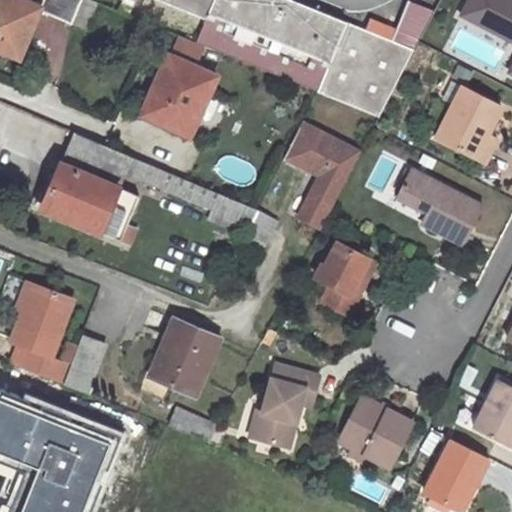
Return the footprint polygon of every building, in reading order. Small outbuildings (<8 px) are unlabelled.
[(0,0),(0,51),(20,59),(40,11),(73,25),(83,0),(0,0)] [(366,31),(289,0),(155,0),(206,21),(196,43),(379,118),(433,15),(409,2),(397,31),(371,20),(366,31)] [(511,0),(471,0),(462,20),(511,42),(511,67),(509,75),(511,76),(511,0)] [(193,132),(217,78),(169,57),(145,109),(164,118),(191,131),(193,132)] [(488,135),(502,108),(462,87),(436,138),(476,159),(488,135)] [(160,126),(188,139),(191,131),(164,118),(160,126)] [(296,164),(314,129),(303,124),(285,159),(296,164)] [(361,153),(314,129),(296,164),(319,176),(298,217),(322,229),(361,153)] [(63,160),(121,185),(126,173),(163,188),(166,183),(173,187),(178,177),(74,134),(63,160)] [(486,164),(498,140),(488,135),(476,159),(486,164)] [(42,207),(129,245),(136,230),(128,226),(140,197),(62,163),(42,207)] [(426,216),(433,219),(429,227),(463,245),(482,207),(413,171),(400,195),(429,211),(426,216)] [(221,195),(178,177),(173,187),(171,191),(214,209),(221,195)] [(210,219),(246,237),(259,211),(221,195),(214,209),(210,219)] [(433,219),(426,216),(422,223),(429,227),(433,219)] [(364,247),(346,238),(342,246),(360,255),(364,247)] [(355,288),(370,260),(360,255),(342,246),(338,244),(319,282),(332,288),(323,304),(350,318),(363,292),(355,288)] [(363,292),(377,264),(370,260),(355,288),(363,292)] [(28,282),(18,309),(23,312),(34,284),(28,282)] [(23,312),(11,342),(20,346),(12,365),(64,385),(71,365),(52,358),(75,300),(34,284),(23,312)] [(171,339),(154,377),(172,385),(197,395),(221,339),(174,320),(167,337),(171,339)] [(82,337),(71,365),(64,385),(88,395),(107,346),(82,337)] [(303,404),(306,390),(317,392),(321,377),(276,367),(265,412),(259,410),(252,438),(284,446),(291,420),(298,422),(303,404)] [(511,387),(499,381),(473,429),(510,449),(511,445),(511,387)] [(314,406),(317,392),(306,390),(303,404),(314,406)] [(5,511),(89,511),(118,438),(0,392),(0,463),(22,472),(5,511)] [(413,425),(363,399),(339,442),(352,449),(365,456),(390,469),(413,425)] [(217,431),(175,412),(169,426),(210,444),(217,431)] [(291,448),(298,422),(291,420),(284,446),(291,448)] [(459,511),(461,511),(488,459),(451,440),(423,493),(459,511)] [(349,455),(362,462),(365,456),(352,449),(349,455)]
